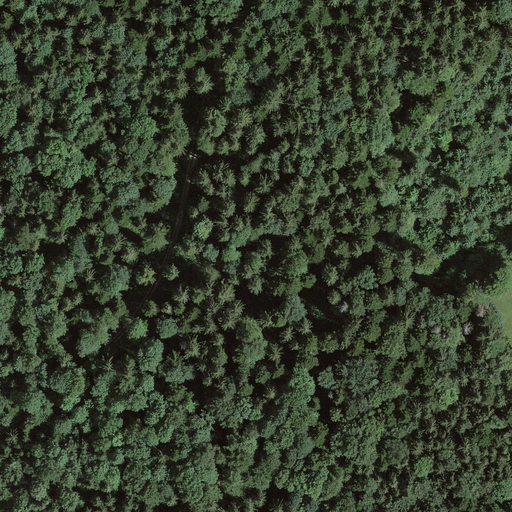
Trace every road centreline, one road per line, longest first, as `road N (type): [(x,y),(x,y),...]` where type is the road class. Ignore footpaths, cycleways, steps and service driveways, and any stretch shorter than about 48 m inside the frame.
road 1 (track): [(187,186),(299,131),(383,73),(511,13)]
road 2 (track): [(187,186),(162,274),(131,322),(0,434)]
road 3 (track): [(474,120),(381,178),(342,188),(307,184),(195,137)]
road 4 (track): [(251,0),(216,56),(187,186)]
